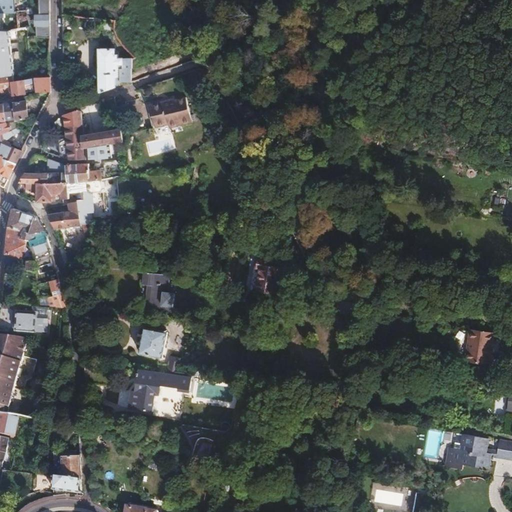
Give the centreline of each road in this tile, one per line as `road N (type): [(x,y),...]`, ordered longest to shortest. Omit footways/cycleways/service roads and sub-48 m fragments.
road 1 (residential): [(25,203),(43,222),(68,298),(87,511)]
road 2 (residential): [(511,309),(320,283),(298,264),(283,229)]
road 3 (track): [(340,511),(365,289)]
road 4 (residential): [(200,64),(55,111)]
